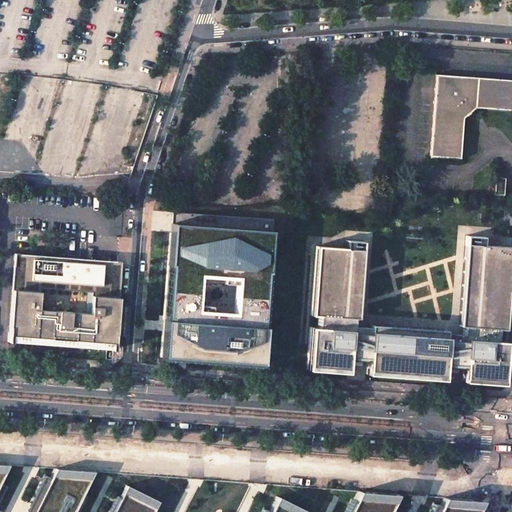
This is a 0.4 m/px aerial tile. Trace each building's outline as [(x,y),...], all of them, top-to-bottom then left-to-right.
[(511,80),(436,75),(431,157),(460,159),(463,119),(475,109),(511,110),(511,80)] [(188,126),(167,177),(181,184),(203,132),(188,126)] [(503,177),(495,176),(494,194),(502,195),(505,195),(505,179),(503,178),(503,177)] [(374,236),(323,232),(313,358),(498,373),(510,223),(469,219),(461,317),(368,310),(374,236)] [(201,235),(182,233),(180,258),(178,258),(178,264),(172,267),(177,275),(173,333),(185,346),(186,336),(192,337),(191,351),(251,356),(252,341),(259,342),(258,352),(272,340),(280,227),(260,225),(259,236),(255,236),(254,234),(253,233),(252,232),(250,232),(248,232),(246,233),(245,235),(243,257),(246,261),(244,301),(206,299),(210,243),(200,242),(201,235)] [(77,259),(12,254),(6,342),(9,342),(9,335),(13,335),(13,339),(106,345),(106,342),(110,342),(110,349),(114,350),(120,261),(106,260),(106,264),(77,262),(77,259)] [(0,498),(16,464),(0,462),(0,498)] [(80,511),(102,471),(79,469),(56,467),(31,511),(80,511)] [(160,511),(169,495),(150,485),(130,476),(112,511),(160,511)] [(395,511),(404,494),(385,493),(365,491),(354,511),(395,511)] [(317,511),(301,503),(284,495),(275,511),(317,511)] [(481,511),(487,501),(462,499),(440,497),(432,511),(481,511)]
